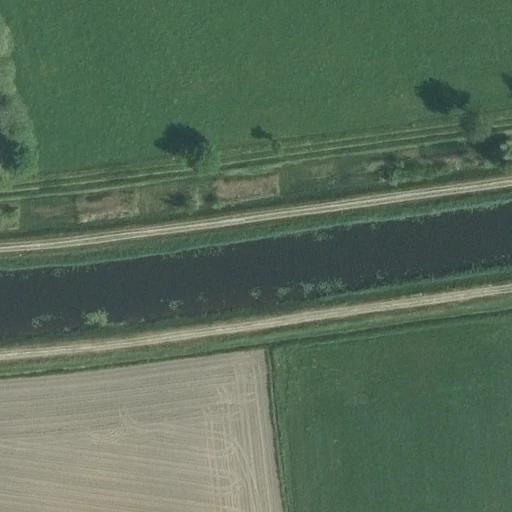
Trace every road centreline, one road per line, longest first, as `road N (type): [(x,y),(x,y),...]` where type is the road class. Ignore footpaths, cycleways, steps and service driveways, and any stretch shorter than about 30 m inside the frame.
road 1 (track): [(0,249),(511,180)]
road 2 (track): [(0,360),(511,292)]
